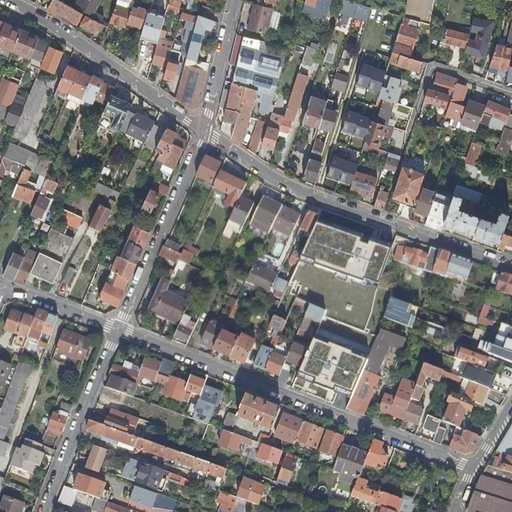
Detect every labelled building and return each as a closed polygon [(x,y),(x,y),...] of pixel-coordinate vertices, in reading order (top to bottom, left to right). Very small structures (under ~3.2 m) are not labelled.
[(82,17),(83,14),(58,0),(52,0),(47,9),(54,14),(56,12),(78,24),(82,17)] [(92,16),(91,18),(100,24),(103,18),(94,13),(99,0),(78,0),(75,7),(92,16)] [(115,5),(111,16),(110,22),(126,27),(128,22),(132,7),(134,1),(134,0),(117,0),(116,4),(115,5)] [(141,8),(143,0),(134,0),(134,1),(132,7),(137,9),(138,8),(141,8)] [(305,0),(303,10),(313,13),(312,15),(326,19),(332,0),(305,0)] [(343,0),(340,12),(354,17),(354,14),(358,3),(351,0),(343,0)] [(266,6),(254,3),(247,29),(261,32),(266,6)] [(354,14),(367,18),(371,7),(358,3),(354,14)] [(174,13),(176,6),(168,4),(166,10),(174,13)] [(266,34),(267,31),(272,10),(273,8),(266,6),(261,32),(266,34)] [(148,11),(141,8),(138,8),(137,9),(132,7),(128,22),(144,27),(148,11)] [(218,22),(220,14),(202,8),(200,15),(218,22)] [(161,30),(165,16),(148,11),(144,27),(141,37),(158,42),(161,30)] [(180,55),(187,57),(196,24),(195,24),(197,16),(184,12),(181,20),(187,22),(185,28),(187,28),(180,55)] [(91,18),(83,14),(82,17),(84,19),(81,25),(95,34),(97,31),(100,33),(104,26),(101,24),(100,24),(91,18)] [(199,15),(196,24),(187,57),(187,58),(196,61),(205,28),(216,31),(218,22),(200,15),(199,15)] [(410,57),(421,21),(404,17),(403,16),(392,51),(410,57)] [(493,21),(473,17),(471,28),(470,31),(475,32),(474,40),(468,38),(465,47),(464,52),(484,58),(493,21)] [(0,34),(0,45),(13,51),(22,30),(5,23),(0,34)] [(470,34),(465,33),(462,32),(447,28),(443,42),(465,47),(468,38),(470,34)] [(13,51),(30,58),(31,56),(38,38),(39,37),(22,30),(13,51)] [(161,42),(164,40),(166,31),(161,30),(158,42),(152,63),(167,67),(172,50),(160,46),(161,42)] [(236,65),(231,89),(226,108),(226,109),(227,109),(239,112),(231,137),(241,144),(258,90),(263,92),(258,111),(268,114),(285,56),(258,49),(260,40),(244,36),(236,34),(232,52),(229,63),(236,65)] [(504,37),(499,36),(497,44),(504,46),(506,38),(504,37)] [(31,56),(34,58),(37,59),(40,60),(47,43),(38,38),(31,56)] [(173,43),(164,40),(161,42),(160,46),(172,50),(173,43)] [(504,46),(497,44),(490,65),(491,66),(490,71),(497,73),(498,67),(500,59),(504,46)] [(307,45),(301,63),(301,64),(311,68),(311,66),(317,49),(307,45)] [(511,47),(504,46),(500,59),(498,67),(497,73),(506,76),(507,73),(508,70),(510,58),(511,53),(511,50),(511,47)] [(49,47),(40,68),(54,74),(63,53),(49,47)] [(132,68),(137,51),(129,49),(125,63),(132,68)] [(167,67),(164,77),(173,80),(178,62),(172,60),(172,58),(174,58),(176,51),(172,50),(167,67)] [(413,70),(417,71),(420,72),(423,62),(410,57),(392,51),(389,62),(413,70)] [(16,60),(10,58),(0,83),(0,94),(13,100),(16,93),(24,72),(13,67),(16,60)] [(209,64),(196,61),(187,58),(175,99),(180,102),(186,106),(191,110),(198,107),(209,64)] [(344,90),(349,76),(341,74),(345,59),(341,58),(332,87),(344,90)] [(367,90),(374,69),(374,68),(362,64),(355,86),(367,90)] [(58,86),(70,92),(79,70),(67,65),(58,86)] [(79,70),(70,92),(82,98),(92,77),(85,73),(86,70),(83,69),(82,72),(79,70)] [(385,74),(386,72),(374,69),(367,90),(367,91),(379,94),(382,85),(384,78),(385,74)] [(297,74),(292,90),(302,93),(308,77),(297,74)] [(385,74),(384,78),(389,80),(387,86),(382,85),(378,97),(394,102),(401,79),(385,74)] [(442,75),(437,74),(433,85),(448,90),(453,91),(456,84),(457,81),(450,79),(449,82),(441,80),(442,75)] [(103,83),(104,80),(93,75),(92,77),(82,98),(82,99),(93,104),(95,99),(103,83)] [(16,126),(12,136),(20,140),(26,136),(46,89),(43,80),(36,77),(28,98),(16,93),(13,100),(25,105),(22,111),(16,126)] [(111,95),(115,88),(103,83),(95,99),(107,105),(111,95)] [(460,122),(461,122),(466,107),(460,105),(466,87),(456,84),(453,91),(452,94),(445,114),(451,116),(448,124),(458,127),(460,122)] [(226,108),(231,89),(223,88),(219,106),(226,108)] [(431,90),(428,89),(425,100),(444,106),(447,95),(431,90)] [(296,111),(302,93),(292,90),(286,109),(296,111)] [(13,100),(0,94),(0,102),(10,107),(11,106),(13,100)] [(119,131),(131,105),(111,95),(107,105),(98,125),(110,130),(111,127),(119,131)] [(327,101),(311,96),(303,121),(319,126),(327,101)] [(389,125),(391,118),(389,118),(394,102),(378,97),(376,104),(381,106),(376,121),(384,124),(389,125)] [(461,122),(477,127),(481,117),(482,116),(486,105),(469,99),(466,107),(461,122)] [(332,130),(338,112),(330,110),(333,101),(328,100),(327,101),(319,126),(332,130)] [(482,116),(489,119),(490,119),(492,115),(507,120),(509,113),(511,109),(488,100),(486,105),(482,116)] [(10,107),(0,102),(0,132),(5,121),(10,107)] [(5,121),(16,126),(22,111),(11,106),(10,107),(5,121)] [(280,130),(286,109),(280,107),(277,116),(271,114),(261,145),(273,149),(278,133),(280,130)] [(223,120),(221,129),(231,137),(239,112),(227,109),(224,121),(223,120)] [(280,130),(289,133),(296,111),(286,109),(280,130)] [(359,114),(360,113),(348,110),(341,132),(353,135),(359,114)] [(154,124),(155,122),(136,113),(126,132),(145,142),(154,124)] [(372,118),(359,114),(353,135),(352,136),(365,140),(371,120),(372,118)] [(485,131),(489,119),(482,116),(481,117),(482,117),(478,128),(485,131)] [(257,120),(249,149),(250,150),(255,154),(265,123),(257,120)] [(364,143),(377,147),(381,134),(384,124),(376,121),(371,120),(365,140),(364,143)] [(154,124),(145,142),(156,148),(165,130),(154,124)] [(384,124),(381,134),(389,137),(393,126),(389,125),(384,124)] [(508,140),(511,130),(511,129),(504,127),(500,139),(495,150),(506,154),(511,141),(508,140)] [(176,136),(177,133),(166,128),(165,130),(156,148),(156,149),(161,152),(158,158),(159,159),(152,174),(156,176),(159,170),(176,136)] [(176,136),(159,170),(170,175),(173,169),(174,169),(187,142),(178,137),(176,136)] [(495,150),(500,139),(495,137),(491,149),(495,150)] [(318,175),(322,162),(319,161),(324,143),(320,142),(321,139),(316,138),(315,141),(316,141),(310,159),(309,158),(303,178),(316,182),(318,175)] [(464,163),(473,166),(480,145),(472,142),(464,163)] [(25,165),(30,152),(9,143),(3,157),(14,161),(25,165)] [(362,148),(387,156),(388,151),(380,148),(377,147),(364,143),(362,148)] [(395,171),(399,160),(394,158),(396,154),(388,151),(387,156),(384,167),(395,171)] [(31,171),(35,173),(41,157),(30,152),(25,165),(24,168),(31,171)] [(1,163),(0,164),(0,183),(2,185),(3,180),(1,179),(5,168),(10,170),(14,161),(3,157),(1,163)] [(205,157),(196,176),(212,184),(221,164),(212,159),(212,160),(205,157)] [(357,164),(345,160),(338,181),(338,182),(351,186),(356,171),(357,164)] [(24,168),(25,165),(14,161),(10,170),(21,174),(24,168)] [(322,162),(318,175),(328,179),(333,166),(322,162)] [(31,171),(24,168),(21,174),(13,193),(31,201),(36,190),(25,186),(27,181),(31,171)] [(420,187),(424,175),(412,171),(412,169),(410,168),(409,170),(403,168),(393,197),(405,201),(404,204),(413,207),(420,187)] [(60,175),(53,171),(50,177),(57,180),(60,175)] [(351,186),(350,190),(372,197),(377,178),(356,171),(351,186)] [(223,203),(235,209),(240,197),(246,185),(220,172),(213,188),(227,195),(223,203)] [(36,184),(27,181),(25,186),(36,190),(40,192),(47,178),(40,175),(36,184)] [(156,176),(150,188),(166,195),(169,187),(158,182),(160,178),(156,176)] [(31,213),(42,217),(49,201),(43,198),(46,191),(53,194),(58,183),(47,178),(40,192),(31,213)] [(116,201),(120,193),(95,182),(92,190),(110,199),(116,201)] [(373,207),(382,210),(388,192),(390,188),(380,185),(373,207)] [(435,195),(436,193),(420,187),(413,207),(409,219),(425,225),(431,205),(435,195)] [(150,190),(141,209),(150,213),(159,194),(150,190)] [(480,217),(477,217),(457,210),(462,197),(453,194),(451,201),(449,206),(440,230),(445,232),(447,224),(474,234),(480,217)] [(435,195),(431,205),(425,225),(432,227),(440,230),(449,206),(451,201),(435,195)] [(233,230),(239,234),(254,204),(240,197),(235,209),(229,220),(236,223),(233,230)] [(250,224),(268,234),(271,228),(282,207),(263,197),(250,224)] [(89,225),(101,230),(116,201),(110,199),(105,207),(99,204),(89,225)] [(61,232),(51,227),(39,253),(35,262),(30,273),(53,283),(73,239),(64,234),(68,225),(77,229),(82,217),(61,207),(56,219),(65,223),(61,232)] [(291,237),(300,216),(282,207),(271,228),(291,237)] [(503,234),(509,214),(501,211),(496,223),(480,217),(474,234),(496,242),(493,249),(497,250),(497,249),(503,234)] [(308,212),(300,229),(311,234),(319,216),(308,212)] [(136,218),(133,224),(144,229),(147,223),(136,218)] [(149,232),(134,225),(127,241),(143,247),(145,242),(149,232)] [(343,227),(341,233),(323,274),(310,305),(325,312),(340,318),(371,248),(375,240),(343,227)] [(511,236),(503,234),(497,249),(503,251),(506,244),(511,246),(511,236)] [(180,245),(168,240),(165,247),(177,252),(180,245)] [(143,247),(127,241),(120,256),(136,263),(138,259),(143,247)] [(409,266),(433,273),(434,268),(439,252),(431,249),(429,255),(423,253),(423,252),(415,249),(417,244),(408,241),(406,248),(398,245),(394,260),(409,265),(409,266)] [(192,254),(197,256),(200,251),(186,245),(184,250),(192,254)] [(177,263),(179,260),(182,254),(177,252),(165,247),(163,246),(159,255),(177,263)] [(19,255),(14,252),(4,275),(10,277),(15,279),(24,257),(27,251),(22,249),(19,255)] [(24,257),(35,262),(39,253),(28,249),(27,251),(24,257)] [(187,265),(192,254),(184,250),(182,254),(179,260),(187,265)] [(434,268),(468,281),(473,263),(463,259),(447,254),(439,251),(439,252),(434,268)] [(136,263),(120,256),(118,255),(114,263),(111,262),(109,269),(112,270),(129,278),(132,273),(136,263)] [(295,262),(298,263),(298,262),(300,259),(291,255),(288,261),(294,264),(295,262)] [(25,283),(30,273),(35,262),(24,257),(15,279),(21,281),(25,283)] [(313,258),(310,264),(324,269),(326,262),(313,258)] [(269,296),(276,281),(278,276),(271,272),(273,269),(268,266),(266,270),(257,266),(258,264),(255,262),(246,280),(266,289),(264,294),(269,296)] [(280,335),(295,304),(297,299),(310,305),(323,274),(298,262),(298,263),(288,284),(281,299),(280,302),(277,309),(274,316),(269,326),(276,329),(278,330),(277,332),(274,338),(278,340),(280,335)] [(75,270),(69,267),(61,282),(68,285),(75,270)] [(129,278),(112,270),(99,297),(117,306),(125,291),(124,290),(129,278)] [(511,276),(495,270),(491,282),(498,285),(496,289),(511,294),(511,276)] [(184,316),(190,303),(166,291),(170,282),(162,278),(147,311),(167,320),(166,321),(178,327),(184,316)] [(273,299),(274,300),(276,297),(281,299),(288,284),(283,282),(282,284),(276,281),(269,296),(268,297),(273,299)] [(382,308),(387,309),(390,297),(392,291),(380,287),(377,296),(382,298),(380,303),(383,304),(382,308)] [(484,305),(489,306),(494,292),(489,290),(484,305)] [(224,326),(213,349),(230,357),(239,339),(225,332),(229,325),(230,326),(236,313),(235,312),(237,307),(238,308),(242,301),(237,299),(236,301),(234,307),(224,326)] [(277,309),(280,302),(274,300),(273,299),(270,305),(277,309)] [(295,304),(308,309),(310,305),(297,299),(295,304)] [(384,317),(402,324),(410,304),(396,299),(391,314),(386,312),(385,315),(384,317)] [(302,323),(300,329),(307,332),(313,319),(321,322),(325,312),(310,305),(308,309),(305,316),(302,322),(302,323)] [(486,318),(490,307),(489,306),(484,305),(482,308),(480,316),(486,318)] [(385,315),(366,308),(359,326),(379,334),(380,329),(384,317),(385,315)] [(23,317),(24,315),(12,310),(5,329),(17,334),(23,317)] [(27,337),(34,339),(38,341),(42,332),(50,335),(58,317),(38,310),(35,319),(27,337)] [(295,381),(348,404),(379,334),(359,326),(340,318),(325,312),(321,322),(295,381)] [(35,319),(29,316),(28,319),(23,317),(17,334),(27,338),(27,337),(35,319)] [(178,327),(174,336),(188,342),(196,325),(189,321),(191,319),(184,316),(178,327)] [(486,318),(480,316),(477,322),(491,327),(494,321),(486,318)] [(201,343),(213,349),(224,326),(212,321),(201,343)] [(511,327),(502,324),(498,336),(511,340),(511,327)] [(402,351),(406,339),(380,329),(379,334),(348,404),(346,408),(363,415),(379,377),(390,382),(401,351),(402,351)] [(91,341),(64,330),(52,361),(78,371),(82,360),(83,360),(91,341)] [(505,349),(511,352),(511,340),(498,336),(492,334),(489,343),(505,349)] [(278,340),(276,346),(290,352),(293,343),(294,341),(280,335),(278,340)] [(29,350),(34,339),(27,337),(27,338),(23,348),(29,350)] [(274,338),(274,337),(270,345),(272,346),(270,349),(263,345),(254,365),(265,370),(276,346),(278,340),(274,338)] [(255,341),(248,338),(248,339),(246,342),(240,356),(246,359),(255,341)] [(230,357),(233,358),(238,361),(240,356),(246,342),(239,339),(230,357)] [(298,366),(307,346),(299,342),(298,345),(293,343),(290,352),(286,360),(298,366)] [(286,360),(290,352),(276,346),(265,370),(279,376),(282,369),(286,360)] [(489,357),(462,347),(458,359),(467,363),(484,369),(489,357)] [(35,353),(29,350),(23,348),(20,358),(19,360),(31,364),(35,353)] [(511,352),(505,349),(502,358),(511,362),(511,352)] [(161,363),(145,357),(139,374),(138,376),(155,382),(157,375),(161,363)] [(163,358),(161,363),(157,375),(168,379),(166,386),(163,393),(182,400),(185,390),(188,383),(169,377),(174,362),(163,358)] [(2,441),(31,364),(19,360),(18,362),(4,400),(0,411),(0,455),(4,457),(9,444),(2,441)] [(113,375),(136,384),(138,376),(139,374),(129,370),(132,364),(125,361),(122,368),(114,365),(110,374),(113,375)] [(0,384),(2,385),(10,367),(0,362),(0,384)] [(489,388),(495,373),(484,369),(467,363),(461,378),(463,378),(489,388)] [(426,376),(440,381),(442,376),(443,371),(424,364),(416,386),(403,420),(418,425),(424,410),(414,406),(414,404),(416,405),(417,401),(418,401),(423,388),(421,387),(426,376)] [(501,375),(508,378),(511,379),(511,368),(504,366),(501,375)] [(277,381),(285,384),(289,374),(289,372),(282,369),(279,376),(277,381)] [(489,388),(463,378),(461,378),(455,375),(443,371),(442,376),(461,383),(460,386),(462,387),(459,396),(474,402),(481,405),(489,388)] [(132,397),(137,384),(136,384),(113,375),(108,388),(120,392),(132,397)] [(168,379),(157,375),(155,382),(166,386),(168,379)] [(205,384),(206,381),(191,376),(188,383),(185,390),(191,392),(200,396),(205,384)] [(403,420),(416,386),(401,381),(394,400),(385,396),(380,411),(403,420)] [(212,387),(205,384),(200,396),(208,399),(212,387)] [(108,388),(104,387),(101,395),(116,400),(120,392),(108,388)] [(185,390),(182,400),(188,402),(191,392),(185,390)] [(457,427),(458,428),(466,410),(470,412),(474,402),(459,396),(451,393),(447,402),(450,403),(444,418),(441,417),(439,420),(441,421),(457,427)] [(273,430),(281,409),(246,395),(238,416),(256,424),(254,428),(257,429),(258,425),(273,430)] [(208,424),(211,416),(213,411),(214,406),(199,400),(197,407),(193,405),(191,410),(195,412),(193,419),(200,422),(208,424)] [(62,402),(57,414),(67,418),(69,414),(71,408),(70,407),(71,405),(62,402)] [(149,425),(178,432),(182,414),(152,407),(149,425)] [(140,419),(111,408),(108,417),(137,427),(140,419)] [(228,412),(221,429),(222,429),(225,430),(231,433),(238,416),(228,412)] [(67,418),(57,414),(53,413),(48,427),(62,432),(67,418)] [(296,440),(303,421),(284,414),(276,436),(294,443),(296,440)] [(441,421),(439,420),(427,415),(422,429),(435,434),(433,442),(440,445),(446,430),(439,427),(441,421)] [(133,436),(137,427),(108,417),(105,426),(133,436)] [(86,430),(93,432),(102,436),(109,438),(128,445),(223,479),(227,469),(133,436),(105,426),(90,420),(86,430)] [(303,421),(296,440),(316,448),(323,430),(303,421)] [(221,433),(222,429),(221,429),(208,424),(200,422),(198,427),(218,434),(221,433)] [(481,437),(485,430),(472,424),(468,432),(481,437)] [(511,425),(496,452),(508,457),(511,458),(511,455),(511,425)] [(481,437),(468,432),(458,428),(457,427),(448,448),(465,455),(472,453),(476,446),(481,437)] [(259,457),(283,466),(287,453),(266,445),(257,442),(231,433),(225,430),(219,444),(237,451),(240,441),(261,449),(259,457)] [(319,451),(325,453),(336,458),(344,437),(326,430),(319,451)] [(266,445),(270,437),(260,434),(257,442),(266,445)] [(40,452),(43,445),(41,444),(21,436),(10,466),(13,467),(9,477),(21,482),(25,471),(31,474),(35,464),(39,466),(43,458),(38,456),(39,453),(44,455),(44,453),(40,452)] [(127,447),(128,445),(109,438),(108,440),(127,447)] [(389,456),(385,455),(384,454),(386,449),(382,447),(383,444),(373,440),(368,455),(364,464),(374,468),(375,465),(376,463),(385,466),(389,456)] [(95,445),(86,468),(98,472),(106,449),(95,445)] [(342,445),(333,469),(343,473),(341,479),(355,485),(358,478),(359,479),(364,464),(368,455),(342,445)] [(410,474),(417,457),(395,449),(388,466),(410,474)] [(283,466),(276,482),(287,486),(296,463),(294,463),(297,456),(287,453),(283,466)] [(321,465),(323,458),(317,456),(315,463),(321,465)] [(502,471),(511,474),(511,458),(508,457),(502,471)] [(161,469),(144,463),(136,482),(153,488),(157,480),(161,469)] [(511,511),(511,474),(502,471),(488,466),(479,481),(466,511),(511,511)] [(165,470),(161,469),(157,480),(153,488),(163,492),(167,480),(162,478),(165,470)] [(182,477),(172,473),(169,479),(180,483),(182,477)] [(97,498),(106,501),(109,492),(102,490),(105,483),(80,474),(74,490),(78,491),(97,498)] [(238,497),(257,504),(265,486),(245,478),(238,497)] [(395,511),(397,511),(403,500),(379,491),(380,487),(359,479),(358,478),(355,485),(351,496),(381,507),(395,511)] [(219,490),(222,483),(210,479),(206,479),(204,485),(219,490)] [(130,499),(151,507),(157,493),(135,485),(130,499)] [(71,507),(78,491),(74,490),(64,486),(60,495),(58,502),(71,507)] [(157,493),(151,507),(166,509),(168,504),(175,507),(178,501),(157,493)] [(238,497),(232,495),(229,502),(234,505),(238,497)] [(20,511),(23,504),(4,496),(0,505),(0,511),(20,511)] [(108,503),(109,502),(106,501),(97,498),(92,510),(97,511),(129,511),(130,511),(108,503)]
